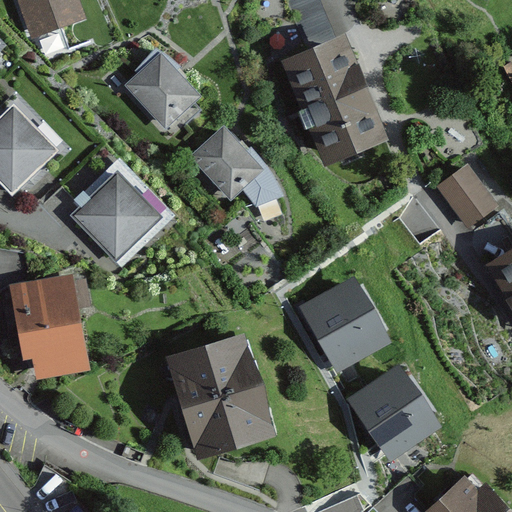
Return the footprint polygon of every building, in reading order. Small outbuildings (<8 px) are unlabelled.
[(25,0),(38,34),(91,15),(85,0),(25,0)] [(390,137),(346,32),(343,33),(328,0),(297,0),(316,44),(284,57),(329,163),(390,137)] [(167,126),(200,95),(177,70),(181,67),(174,58),(156,47),(137,66),(141,70),(133,78),(126,67),(109,76),(116,89),(127,83),(167,126)] [(17,103),(0,119),(0,169),(18,188),(60,148),(17,103)] [(237,196),(248,186),(263,201),(288,190),(278,168),(256,145),(251,150),(227,124),(196,153),(237,196)] [(500,204),(469,163),(439,185),(470,226),(500,204)] [(120,169),(98,191),(91,184),(80,194),(87,201),(78,209),(121,255),(163,215),(120,169)] [(511,249),(493,261),(511,292),(511,249)] [(79,268),(16,279),(30,356),(40,354),(43,373),(97,364),(85,301),(98,299),(93,272),(80,275),(79,268)] [(346,285),(296,312),(331,376),(381,349),(346,285)] [(250,327),(173,351),(205,453),(282,429),(250,327)] [(393,372),(341,403),(380,467),(431,436),(393,372)] [(432,511),(511,511),(511,494),(492,474),(484,481),(470,466),(428,507),(432,511)]
